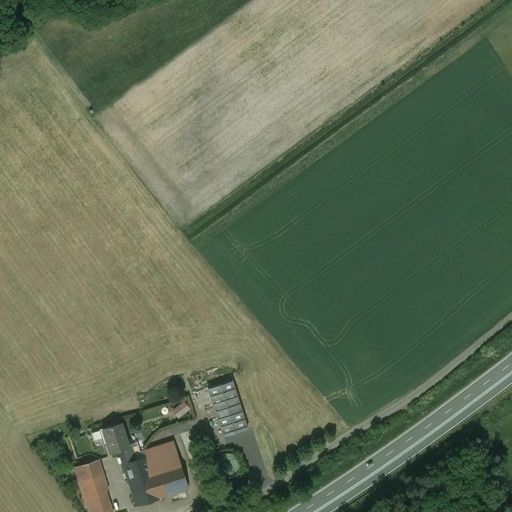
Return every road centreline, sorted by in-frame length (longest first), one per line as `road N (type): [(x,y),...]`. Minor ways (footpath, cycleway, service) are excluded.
road 1 (unclassified): [(511,315),(452,365),(234,511)]
road 2 (trunk): [(511,357),(292,511)]
road 3 (trunk): [(322,511),(511,378)]
